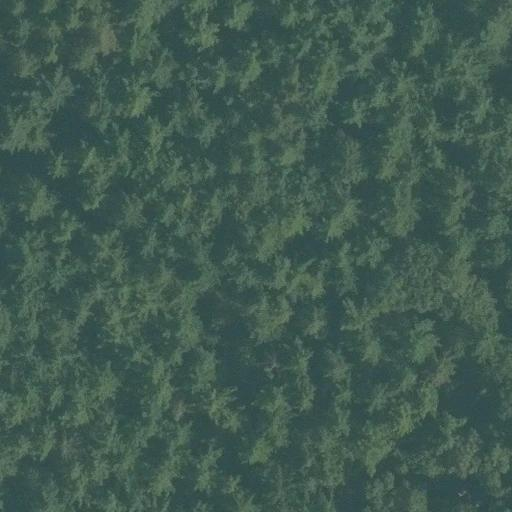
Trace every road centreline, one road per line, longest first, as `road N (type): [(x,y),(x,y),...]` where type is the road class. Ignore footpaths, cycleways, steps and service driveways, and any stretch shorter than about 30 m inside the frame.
road 1 (track): [(0,135),(148,0)]
road 2 (track): [(387,511),(511,368)]
